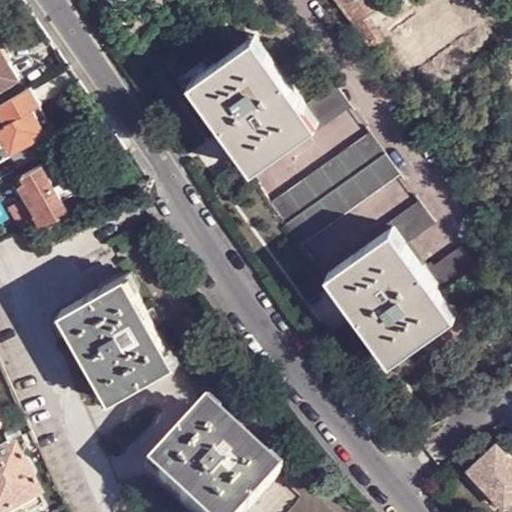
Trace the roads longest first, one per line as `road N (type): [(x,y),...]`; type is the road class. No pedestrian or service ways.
road 1 (residential): [(415,511),(247,306),(53,0)]
road 2 (unknown): [(5,260),(114,511)]
road 3 (residential): [(325,0),(471,213)]
